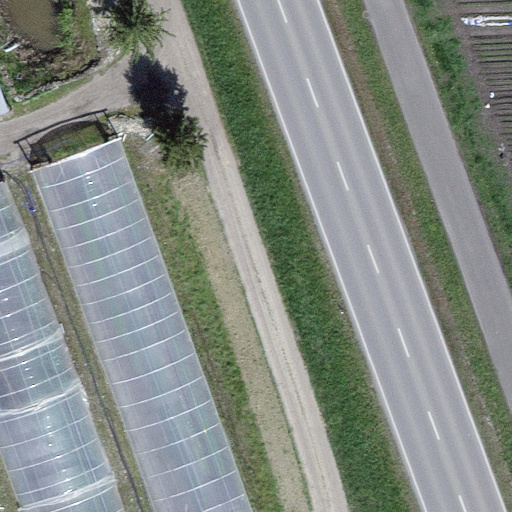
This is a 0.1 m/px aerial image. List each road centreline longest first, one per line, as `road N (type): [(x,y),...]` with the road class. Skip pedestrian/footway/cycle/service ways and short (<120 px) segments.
road 1 (primary): [(463,511),(276,0)]
road 2 (track): [(331,511),(158,0)]
road 3 (track): [(511,349),(383,0)]
